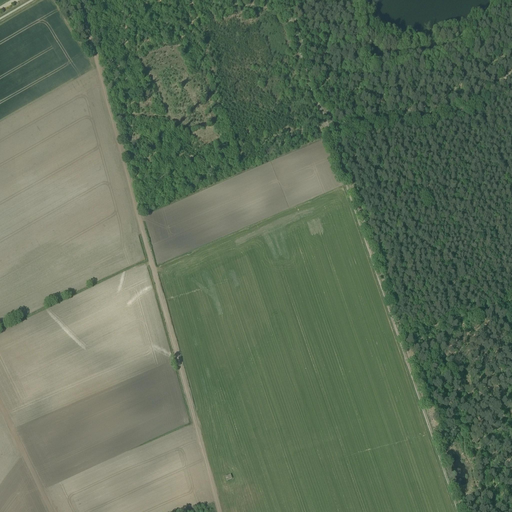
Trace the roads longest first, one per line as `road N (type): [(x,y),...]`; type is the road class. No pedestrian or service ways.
road 1 (track): [(79,0),(219,511)]
road 2 (track): [(361,228),(457,511)]
road 3 (track): [(333,129),(452,115),(511,72)]
road 4 (track): [(52,511),(0,403)]
